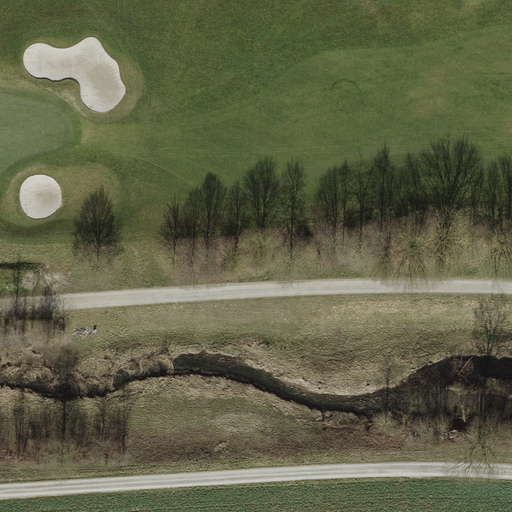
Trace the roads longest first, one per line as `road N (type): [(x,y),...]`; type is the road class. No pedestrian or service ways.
road 1 (track): [(0,491),(323,470),(511,471)]
road 2 (track): [(511,287),(276,288),(0,307)]
